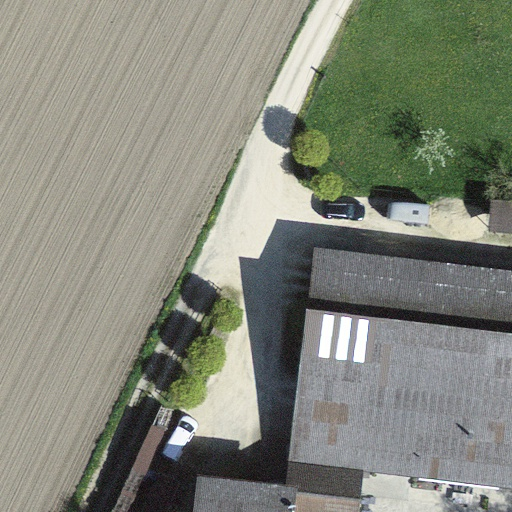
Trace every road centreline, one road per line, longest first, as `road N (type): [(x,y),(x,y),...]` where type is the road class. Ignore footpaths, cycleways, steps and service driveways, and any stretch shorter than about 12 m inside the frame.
road 1 (track): [(334,0),(90,511)]
road 2 (track): [(236,206),(288,227),(511,252)]
road 3 (track): [(288,227),(263,333),(210,454)]
